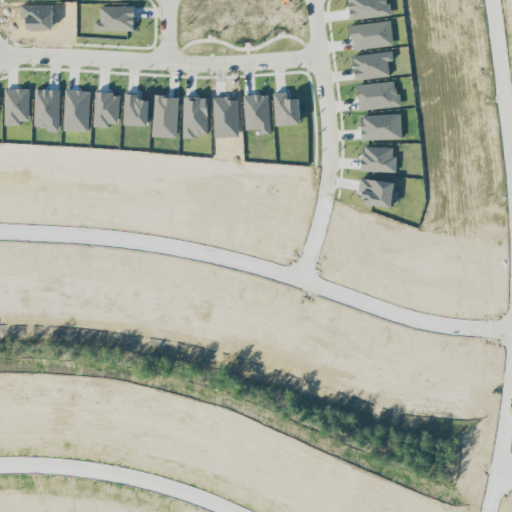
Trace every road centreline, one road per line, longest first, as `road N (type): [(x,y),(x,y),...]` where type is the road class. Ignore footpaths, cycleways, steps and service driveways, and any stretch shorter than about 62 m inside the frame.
road 1 (residential): [(511,331),(401,316),(269,270),(170,247),(0,231)]
road 2 (residential): [(493,0),(511,148),(499,471),(487,511)]
road 3 (residential): [(0,51),(216,65),(319,55)]
road 4 (residential): [(302,281),(330,157),(316,0)]
road 5 (residential): [(254,511),(136,473),(0,458)]
